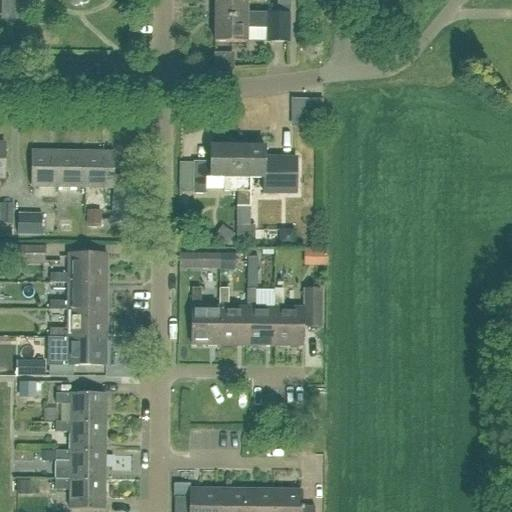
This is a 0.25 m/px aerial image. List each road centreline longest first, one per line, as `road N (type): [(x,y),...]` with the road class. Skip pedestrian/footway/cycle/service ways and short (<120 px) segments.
road 1 (unclassified): [(459,0),(416,47),(372,70),(248,90),(162,90)]
road 2 (residential): [(158,371),(162,90)]
road 3 (unclassified): [(162,90),(0,90)]
road 4 (residential): [(302,373),(158,371)]
road 5 (residential): [(298,466),(157,464)]
